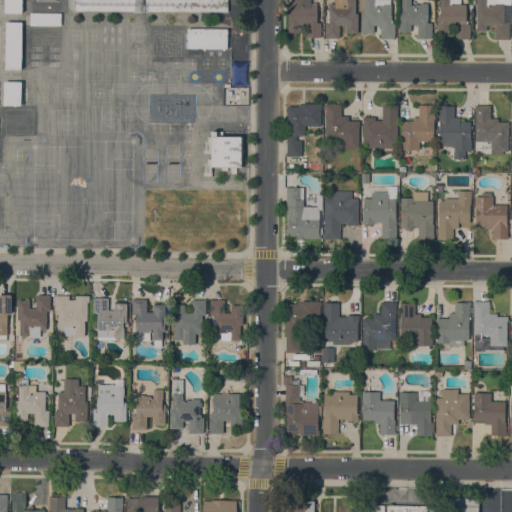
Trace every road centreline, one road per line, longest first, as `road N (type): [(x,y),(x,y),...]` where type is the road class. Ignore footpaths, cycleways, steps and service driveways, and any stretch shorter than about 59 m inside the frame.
road 1 (tertiary): [(259,511),(267,0)]
road 2 (tertiary): [(511,468),(0,461)]
road 3 (residential): [(511,269),(0,263)]
road 4 (residential): [(511,73),(266,71)]
